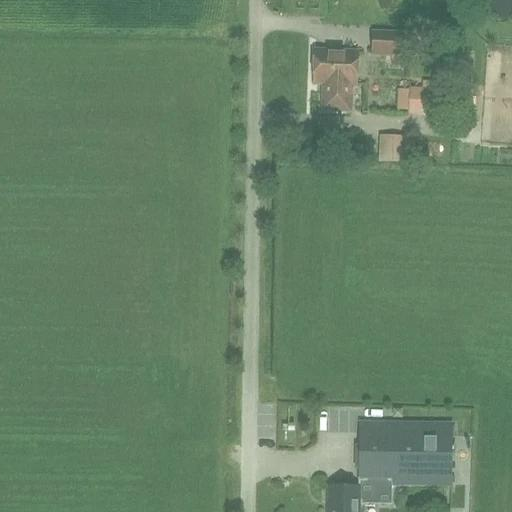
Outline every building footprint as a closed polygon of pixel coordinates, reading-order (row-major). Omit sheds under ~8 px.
[(374,33),(373,55),(409,56),(410,34),(374,33)] [(358,54),(316,52),(315,84),(328,84),(328,90),(324,90),(324,112),(352,113),(353,85),(357,85),(358,54)] [(447,90),(437,89),(410,88),(410,92),(397,91),(395,111),(409,111),(409,116),(432,117),(432,124),(446,125),(447,90)] [(402,133),(381,134),(382,161),(403,160),(402,133)] [(360,484),(452,486),(454,426),(362,424),(360,484)] [(331,488),(330,511),(360,511),(361,488),(331,488)]
